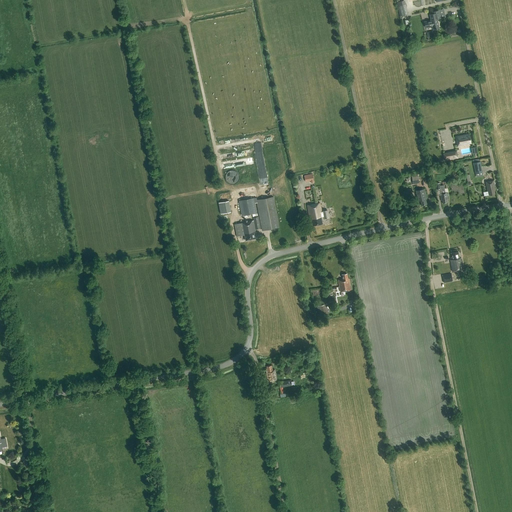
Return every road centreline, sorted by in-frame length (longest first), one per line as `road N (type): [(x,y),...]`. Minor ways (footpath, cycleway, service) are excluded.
road 1 (unclassified): [(0,403),(220,367),(247,347),(248,284),(271,256),(511,205)]
road 2 (track): [(426,219),(427,265),(476,511)]
road 3 (track): [(381,229),(333,0)]
road 4 (track): [(502,206),(465,26)]
road 5 (track): [(247,347),(283,511)]
road 6 (track): [(134,382),(159,511)]
